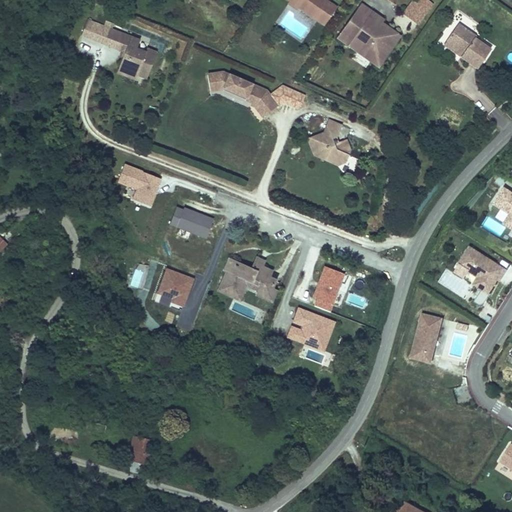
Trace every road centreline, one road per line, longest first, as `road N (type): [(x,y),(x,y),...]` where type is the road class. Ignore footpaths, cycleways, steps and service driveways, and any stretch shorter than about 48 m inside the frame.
road 1 (residential): [(231,511),(33,444),(20,411),(24,355),(68,281),(74,239),(62,219),(43,209),(0,219)]
road 2 (tertiary): [(259,511),(345,436),(376,373),(407,270)]
road 3 (residential): [(407,270),(217,197)]
road 4 (tertiary): [(407,270),(443,203),(511,130)]
road 5 (residential): [(511,305),(475,374),(479,393),(511,418)]
